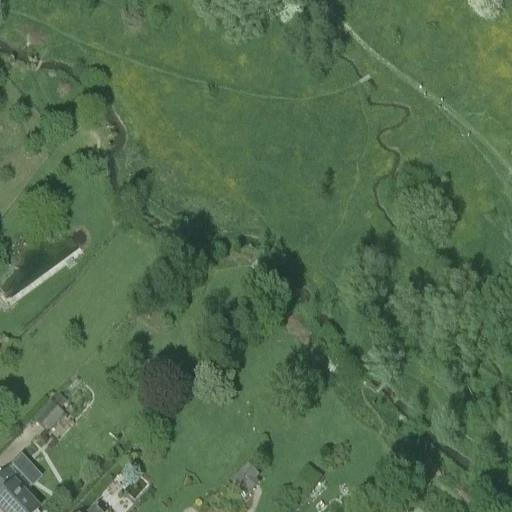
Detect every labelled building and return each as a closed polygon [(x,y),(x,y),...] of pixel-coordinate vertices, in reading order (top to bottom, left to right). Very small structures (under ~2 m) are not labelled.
[(52,406),(59,412),(66,404),(59,397),(52,406)] [(62,416),(51,405),(35,422),(46,432),(62,416)] [(232,483),(243,493),(247,489),(251,493),(259,484),(256,481),(259,477),(249,466),(232,483)] [(307,468),(294,487),(309,497),(321,478),(307,468)] [(0,511),(36,511),(22,497),(26,493),(7,473),(0,479),(0,511)]
